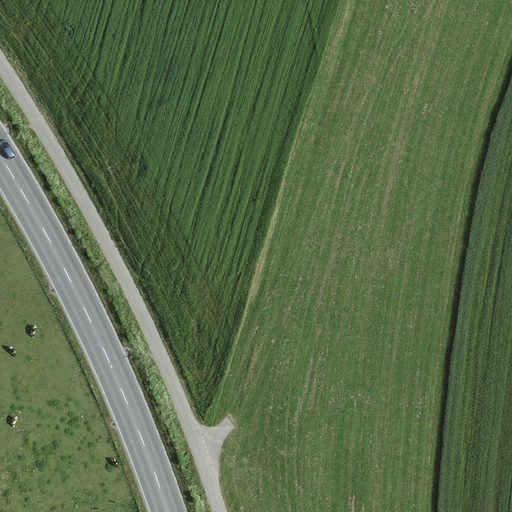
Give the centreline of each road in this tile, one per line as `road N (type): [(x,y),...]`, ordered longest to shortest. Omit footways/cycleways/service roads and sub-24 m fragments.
road 1 (unclassified): [(221,511),(204,453),(131,290),(0,59)]
road 2 (tertiary): [(170,511),(104,349),(0,153)]
road 3 (track): [(204,453),(230,421),(264,292)]
